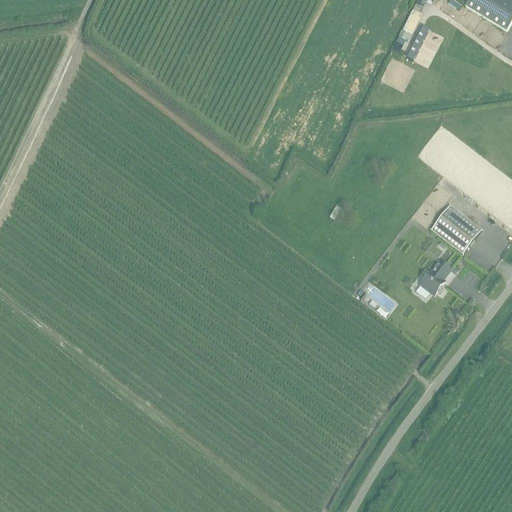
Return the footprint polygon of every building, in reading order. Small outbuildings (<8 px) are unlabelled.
[(425,0),(418,0),(416,6),(422,9),(423,9),(427,1),(425,0)] [(470,0),(465,8),(493,24),(507,33),(511,24),(511,1),(510,0),(470,0)] [(409,42),(422,16),(413,11),(400,38),(406,41),(409,42)] [(424,25),(408,57),(415,60),(431,29),(424,25)] [(400,38),(393,51),(399,54),(406,41),(400,38)] [(482,232),(450,208),(431,232),(463,256),(482,232)] [(451,272),(441,264),(433,275),(431,274),(421,287),(435,298),(437,295),(441,294),(443,291),(443,287),(445,284),(443,283),(451,272)] [(377,294),(386,299),(385,302),(396,310),(407,293),(377,275),(368,289),(377,295),(377,294)]
